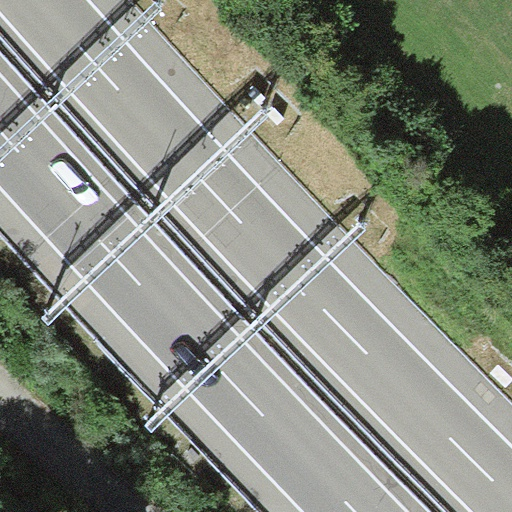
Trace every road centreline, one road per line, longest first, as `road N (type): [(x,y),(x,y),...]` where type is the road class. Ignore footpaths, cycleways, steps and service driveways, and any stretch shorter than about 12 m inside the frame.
road 1 (motorway): [(511,495),(331,314),(42,0)]
road 2 (motorway): [(0,130),(352,511)]
road 3 (residential): [(0,411),(113,511)]
